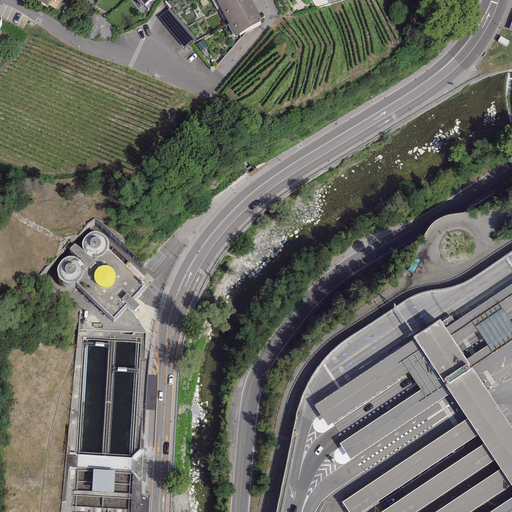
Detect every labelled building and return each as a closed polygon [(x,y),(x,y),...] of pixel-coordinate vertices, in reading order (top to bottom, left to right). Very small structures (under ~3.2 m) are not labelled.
[(57,0),(53,12),(60,15),(65,0),(57,0)] [(254,6),(250,0),(232,0),(219,7),(227,21),(254,6)] [(262,20),(254,6),(227,21),(235,36),(262,20)] [(194,38),(169,8),(158,18),(183,47),(194,38)] [(131,298),(144,284),(108,249),(108,246),(108,243),(107,240),(106,238),(104,236),(103,235),(102,234),(98,232),(95,231),(93,232),(90,232),(87,234),(86,235),(84,237),(82,240),(81,242),(81,244),(81,246),(82,249),(83,250),(84,252),(84,253),(75,244),(70,249),(82,260),(80,261),(79,260),(77,258),(74,257),(71,257),(68,257),(65,258),(61,260),(59,262),(58,266),(57,268),(57,272),(58,276),(59,278),(61,281),(64,282),(66,282),(69,283),(71,283),(73,283),(76,282),(113,319),(126,304),(134,311),(139,305),(131,298)] [(511,286),(447,329),(479,377),(511,355),(511,286)] [(440,317),(411,336),(415,342),(450,396),(467,422),(477,438),(483,447),(494,463),(500,473),(510,489),(511,491),(511,428),(479,377),(447,329),(440,317)] [(357,340),(362,350),(376,342),(371,332),(357,340)] [(415,342),(316,407),(329,426),(409,374),(421,392),(340,444),(351,461),(450,396),(415,342)] [(467,422),(343,504),(348,511),(365,511),(477,438),(467,422)] [(483,447),(384,511),(420,511),(494,463),(483,447)] [(115,470),(92,470),(92,491),(115,491),(115,470)] [(500,473),(440,511),(475,511),(510,489),(500,473)] [(511,511),(511,500),(493,511),(511,511)]
